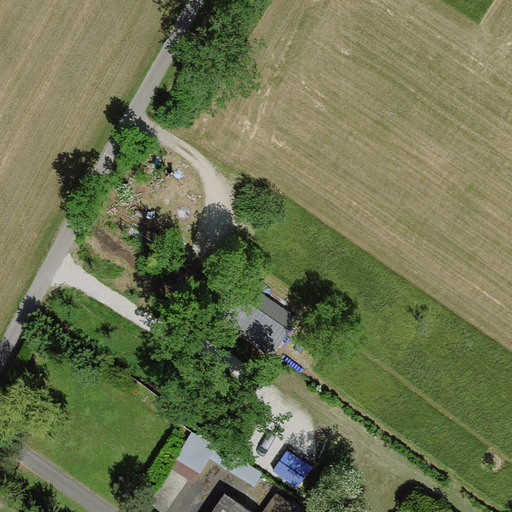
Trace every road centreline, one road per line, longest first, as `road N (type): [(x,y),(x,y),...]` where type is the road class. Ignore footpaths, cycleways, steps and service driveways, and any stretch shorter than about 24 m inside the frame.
road 1 (track): [(0,365),(196,0)]
road 2 (track): [(125,129),(180,144),(207,175),(217,266)]
